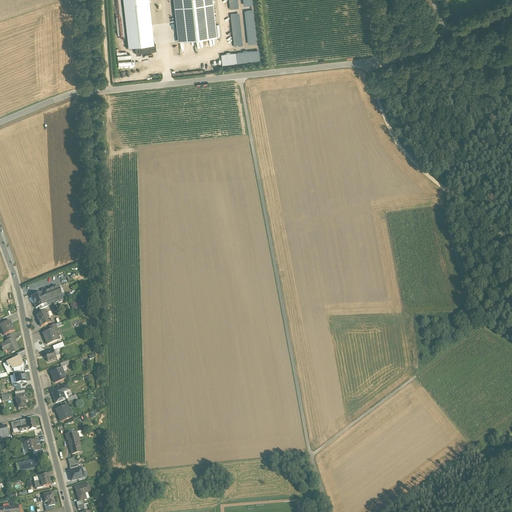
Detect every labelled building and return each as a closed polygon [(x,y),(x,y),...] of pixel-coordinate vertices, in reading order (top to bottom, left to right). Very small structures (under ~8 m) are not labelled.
[(123,0),(129,47),(153,44),(148,0),(123,0)] [(212,0),(173,0),(178,41),(217,37),(212,0)] [(237,0),(228,0),(229,9),(238,8),(237,0)] [(254,10),(245,11),(248,45),(257,44),(254,10)] [(234,46),(242,46),(240,13),(231,14),(234,46)] [(222,65),(260,61),(259,50),(247,51),(247,52),(221,54),(222,65)] [(128,66),(131,66),(131,64),(125,64),(125,62),(118,62),(118,70),(128,70),(128,66)] [(58,287),(45,292),(42,294),(47,308),(53,305),(64,301),(61,295),(62,295),(61,293),(58,287)] [(47,308),(42,294),(33,297),(33,298),(34,299),(32,299),(36,309),(39,308),(40,311),(42,310),(47,308)] [(70,303),(73,311),(85,306),(81,299),(70,303)] [(43,313),(36,316),(41,327),(49,324),(49,323),(48,323),(47,319),(49,319),(46,312),(43,313)] [(3,325),(0,326),(1,327),(0,326),(0,328),(4,336),(14,331),(10,322),(3,325)] [(51,331),(42,334),(44,338),(45,338),(48,345),(58,341),(55,334),(57,333),(56,329),(55,329),(51,331)] [(5,343),(1,346),(2,349),(2,350),(3,350),(4,352),(9,350),(11,354),(19,350),(16,344),(14,340),(15,339),(13,335),(7,338),(8,342),(5,343)] [(54,351),(45,354),(48,362),(56,359),(54,351)] [(13,360),(6,364),(11,374),(13,373),(14,376),(15,376),(24,374),(23,370),(24,369),(23,367),(24,367),(23,364),(20,357),(19,357),(13,360)] [(61,368),(50,373),(55,384),(66,379),(62,368),(61,368)] [(24,374),(15,376),(17,384),(19,383),(26,382),(24,374)] [(67,385),(55,390),(56,392),(52,394),(56,404),(65,400),(62,393),(65,392),(69,391),(67,385)] [(25,395),(17,397),(19,405),(18,406),(19,409),(26,408),(25,401),(27,401),(26,395),(25,395)] [(67,405),(55,411),(57,415),(58,414),(59,417),(58,417),(61,422),(72,417),(67,405)] [(28,427),(20,429),(21,433),(29,431),(36,429),(34,423),(35,422),(35,421),(34,420),(33,420),(32,421),(27,423),(28,427)] [(26,421),(11,424),(13,431),(20,429),(28,427),(27,423),(26,421)] [(0,439),(0,441),(9,439),(6,428),(0,429),(0,439)] [(77,432),(66,435),(67,441),(68,441),(72,455),(77,454),(77,452),(81,451),(78,438),(79,438),(77,432)] [(38,441),(24,444),(27,455),(36,452),(41,451),(38,441)] [(74,458),(68,460),(70,467),(78,465),(77,461),(75,462),(74,458)] [(35,460),(16,465),(17,472),(21,471),(21,473),(39,469),(37,463),(36,463),(35,460)] [(84,478),(82,468),(79,469),(71,471),(69,472),(72,482),(84,478)] [(48,475),(40,477),(42,488),(51,486),(48,475)] [(89,484),(75,488),(79,502),(82,501),(86,500),(84,494),(91,492),(89,484)] [(52,493),(44,495),(45,499),(45,503),(48,502),(54,501),(52,493)]
